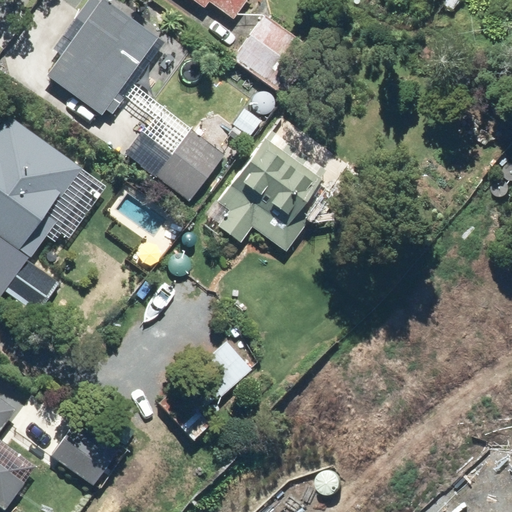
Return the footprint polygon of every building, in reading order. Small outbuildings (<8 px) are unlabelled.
[(72,43),(47,77),(103,117),(107,112),(113,117),(136,84),(130,80),(160,39),(104,0),(103,0),(102,3),(97,0),(90,0),(64,37),(72,43)] [(191,0),(206,10),(210,4),(234,21),(249,0),(191,0)] [(264,19),(233,61),(267,85),(298,43),(264,19)] [(0,296),(1,298),(58,218),(51,213),(85,164),(7,109),(0,119),(0,296)] [(157,179),(191,204),(227,156),(192,131),(157,179)] [(273,133),(220,204),(231,212),(219,227),(242,244),(254,228),(287,253),(317,213),(308,207),(323,187),(320,185),(329,174),(273,133)] [(62,285),(27,262),(6,293),(41,316),(62,285)] [(221,398),(252,371),(227,343),(183,381),(207,408),(220,397),(221,398)] [(0,511),(5,511),(26,485),(0,466),(0,434),(17,411),(0,398),(0,511)]
